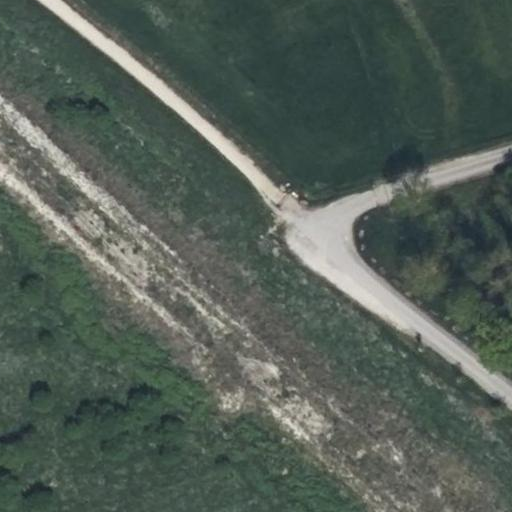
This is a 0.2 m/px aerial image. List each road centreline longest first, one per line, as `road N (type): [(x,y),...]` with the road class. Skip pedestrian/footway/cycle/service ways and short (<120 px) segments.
road 1 (track): [(52,0),(511,391)]
road 2 (track): [(511,156),(313,220)]
